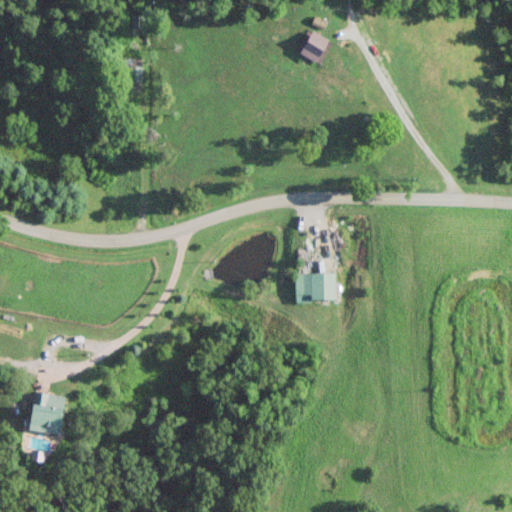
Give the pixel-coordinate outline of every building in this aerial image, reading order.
[(127,11),(118,11),(117,30),(127,30),(127,11)] [(142,27),(142,14),(131,14),(131,27),(142,27)] [(318,64),(331,40),(312,30),(299,53),(318,64)] [(140,80),(140,58),(117,58),(117,80),(140,80)] [(294,271),(294,297),(334,297),(334,271),(294,271)] [(65,395),(33,390),(27,428),(59,433),(65,395)]
